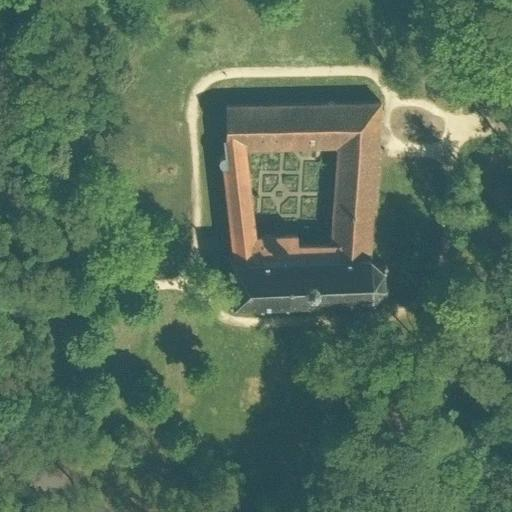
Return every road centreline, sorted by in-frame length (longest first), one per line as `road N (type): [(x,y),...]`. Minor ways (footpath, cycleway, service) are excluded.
road 1 (unclassified): [(328,511),(486,316)]
road 2 (unclassified): [(486,316),(511,117)]
road 3 (tertiary): [(100,511),(0,441)]
